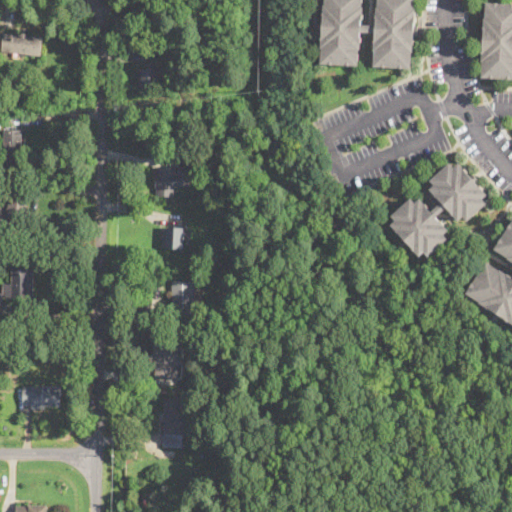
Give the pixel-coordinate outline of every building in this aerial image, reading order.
[(363,0),(363,6),(364,6),(363,23),(377,24),(377,6),(379,6),(379,0),(416,0),(416,8),(415,25),(418,25),(418,35),(415,35),(415,51),(413,51),(413,67),(376,66),(376,50),(375,49),(377,32),(362,31),(362,36),(363,36),(363,48),(361,48),(360,64),(323,63),(324,47),(323,47),(325,14),(324,14),(325,4),(326,4),(326,0),(363,0)] [(511,2),(511,77),(483,76),(484,60),(482,60),(484,44),(481,44),(481,34),(484,34),(484,17),(486,17),(486,1),(511,2)] [(42,37),(41,56),(2,52),(4,33),(42,37)] [(160,63),(160,69),(165,69),(165,86),(143,86),(143,70),(150,70),(150,63),(160,63)] [(21,166),(5,167),(5,129),(23,129),(23,158),(21,158),(21,166)] [(452,161),(456,166),(461,161),(469,171),(471,174),(474,171),(481,179),(478,182),(480,184),(481,184),(490,193),(485,198),(489,202),(470,220),(465,215),(460,220),(449,207),(439,216),(442,220),(443,219),(451,229),(446,234),(450,238),(431,255),(427,251),(422,255),(412,243),(410,245),(402,237),(404,235),(393,224),(398,219),(394,215),(413,197),(417,201),(422,197),(430,206),(430,207),(433,210),(444,200),(441,197),(440,198),(431,188),(436,184),(432,179),(452,161)] [(184,174),(183,187),(175,187),(174,197),(156,196),(156,188),(155,188),(156,174),(157,174),(158,167),(176,168),(176,174),(184,174)] [(223,193),(223,202),(215,201),(216,192),(223,193)] [(28,195),(25,231),(0,229),(0,207),(8,208),(9,194),(28,195)] [(511,223),(511,321),(504,316),(503,318),(494,313),(496,310),(493,309),(481,302),(482,301),(468,292),(489,261),(502,269),(502,268),(511,274),(511,259),(509,257),(510,256),(496,247),(511,223)] [(184,249),(162,248),(162,241),(169,241),(170,225),(180,226),(180,227),(185,228),(184,249)] [(35,269),(34,297),(3,296),(3,284),(12,285),(13,268),(35,269)] [(196,313),(172,313),(173,281),(196,281),(196,313)] [(235,325),(227,325),(226,318),(235,317),(235,325)] [(172,379),(154,379),(154,339),(173,338),(173,355),(172,355),(172,379)] [(53,352),(52,362),(44,361),(45,352),(53,352)] [(61,386),(61,406),(46,406),(46,408),(32,408),(32,404),(24,404),(24,387),(61,386)] [(192,398),(191,436),(183,436),(183,447),(164,446),(165,397),(192,398)]
